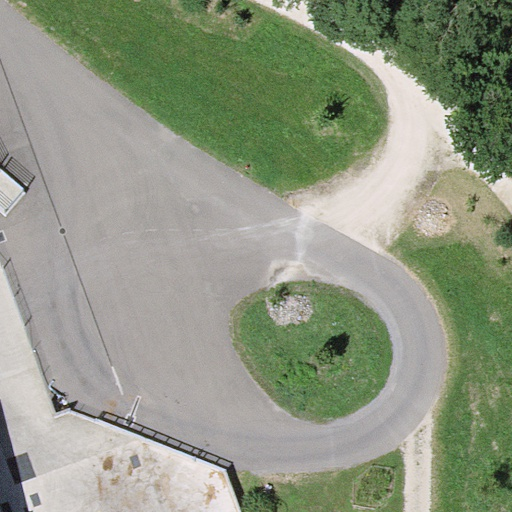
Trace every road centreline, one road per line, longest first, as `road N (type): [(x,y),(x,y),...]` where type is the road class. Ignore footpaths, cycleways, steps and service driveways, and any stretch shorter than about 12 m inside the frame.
road 1 (track): [(314,241),(391,179),(432,93),(337,23),(284,0)]
road 2 (track): [(432,93),(511,195)]
